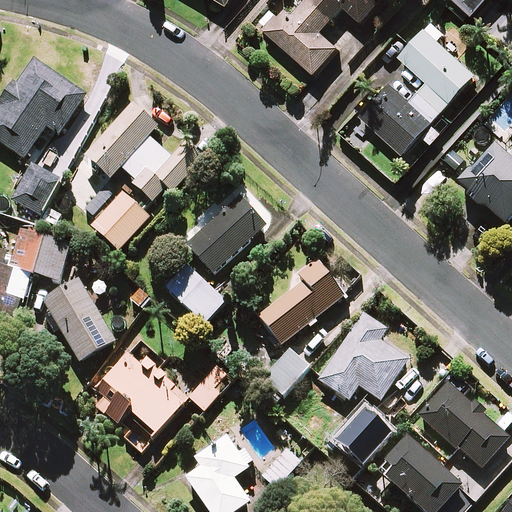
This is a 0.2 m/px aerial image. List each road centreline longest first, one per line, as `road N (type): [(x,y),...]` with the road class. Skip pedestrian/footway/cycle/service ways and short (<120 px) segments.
road 1 (residential): [(511,348),(208,81),(138,33),(54,0)]
road 2 (residential): [(107,511),(47,458),(0,430)]
